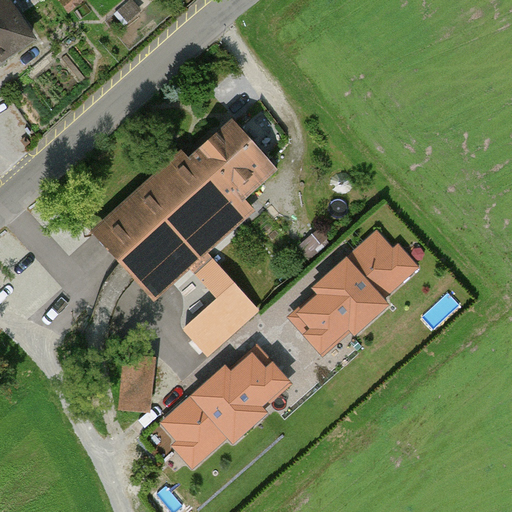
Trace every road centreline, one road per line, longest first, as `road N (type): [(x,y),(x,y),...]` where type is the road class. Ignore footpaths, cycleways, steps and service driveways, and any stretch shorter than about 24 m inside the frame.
road 1 (unclassified): [(0,205),(238,0)]
road 2 (track): [(0,301),(38,339),(115,476),(124,511)]
